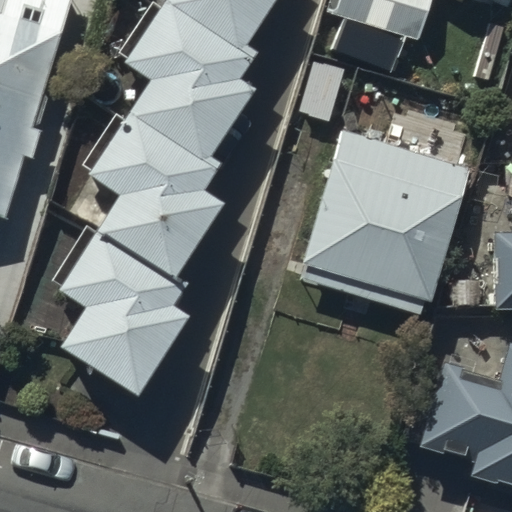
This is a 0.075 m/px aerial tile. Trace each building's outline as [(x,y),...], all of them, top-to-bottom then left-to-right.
[(0,0),(0,187),(57,0),(0,0)] [(132,0),(109,35),(135,52),(72,147),(108,170),(47,263),(77,281),(51,321),(122,367),(170,293),(155,283),(169,263),(155,254),(204,178),(183,165),(200,139),(189,132),(234,64),(218,54),(236,27),(225,20),(237,0),(132,0)] [(311,62),(294,113),(326,123),(342,72),(311,62)] [(466,170),(337,131),(298,261),(305,263),(300,280),(417,314),(421,299),(427,301),(466,170)] [(511,159),(509,160),(510,212),(480,213),(482,287),(511,286),(511,159)] [(511,324),(495,319),(484,357),(432,343),(409,427),(460,441),(456,453),(511,468),(511,324)]
